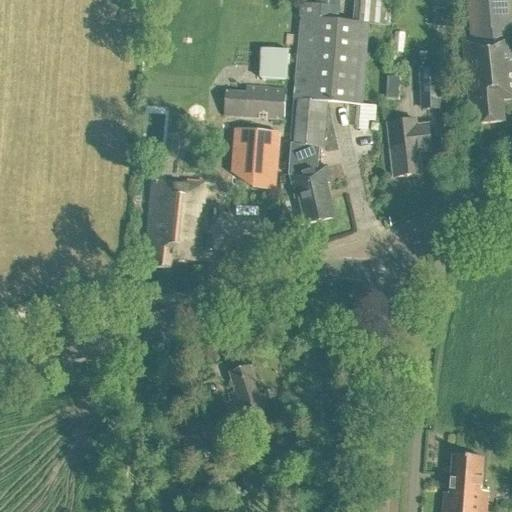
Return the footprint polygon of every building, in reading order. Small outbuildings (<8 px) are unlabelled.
[(313,0),(313,7),(302,6),(294,101),(298,101),(295,147),(291,147),(290,176),(295,201),(299,200),(306,226),(335,220),(325,186),(329,185),(325,169),(312,171),(312,149),(318,150),(322,104),(362,107),(369,27),(389,28),(390,0),(355,0),(354,24),(339,23),(340,0),(313,0)] [(421,0),(420,29),(442,31),(444,0),(421,0)] [(511,100),(511,19),(510,0),(467,0),(472,41),(463,42),(470,105),(474,104),(476,126),(505,123),(503,102),(511,100)] [(261,52),(260,82),(286,83),(287,53),(261,52)] [(418,73),(419,113),(441,113),(440,72),(418,73)] [(245,90),(244,95),(225,94),(224,120),(257,122),(257,117),(266,118),(265,122),(283,123),(285,92),(245,90)] [(460,120),(461,110),(446,109),(445,119),(460,120)] [(426,127),(413,128),(413,123),(388,125),(394,180),(421,177),(419,155),(429,154),(426,127)] [(232,175),(254,177),(253,191),(276,193),(280,134),(235,131),(232,175)] [(194,262),(199,206),(201,206),(203,187),(152,183),(147,245),(152,245),(150,270),(170,271),(170,260),(194,262)] [(241,423),(242,428),(254,425),(253,420),(270,414),(261,385),(257,386),(252,369),(230,375),(235,393),(232,394),(241,423)] [(177,425),(187,462),(220,452),(210,416),(177,425)] [(443,494),(442,511),(486,511),(488,493),(482,493),(484,460),(453,457),(450,495),(443,494)]
